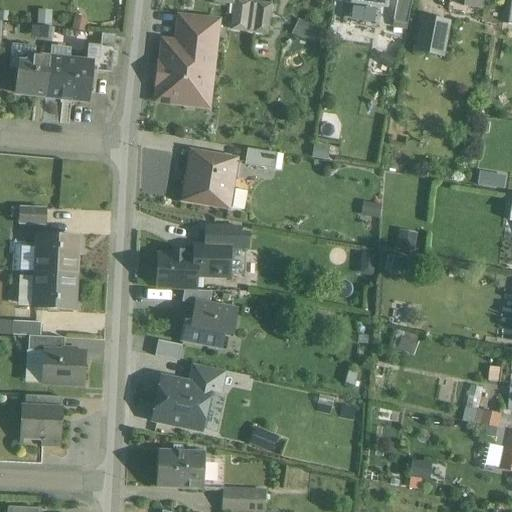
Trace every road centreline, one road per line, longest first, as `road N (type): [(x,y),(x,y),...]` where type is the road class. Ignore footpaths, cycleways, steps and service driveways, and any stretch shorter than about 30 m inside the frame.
road 1 (residential): [(110,482),(131,145)]
road 2 (residential): [(131,145),(146,0)]
road 3 (residential): [(131,145),(0,135)]
